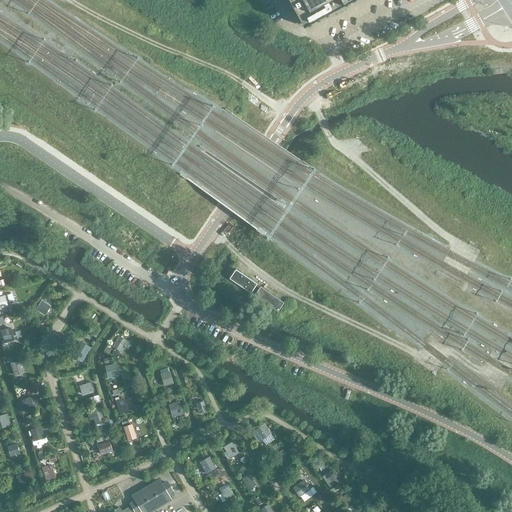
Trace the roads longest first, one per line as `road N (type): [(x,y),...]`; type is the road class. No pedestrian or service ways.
road 1 (unclassified): [(511,459),(445,421),(245,334),(183,297),(181,287)]
road 2 (unclassified): [(181,287),(193,256),(307,93),(381,52)]
road 3 (track): [(67,0),(228,74),(288,116)]
road 4 (unclassified): [(0,183),(156,280),(181,287)]
road 5 (unclassified): [(381,52),(454,36),(506,6)]
